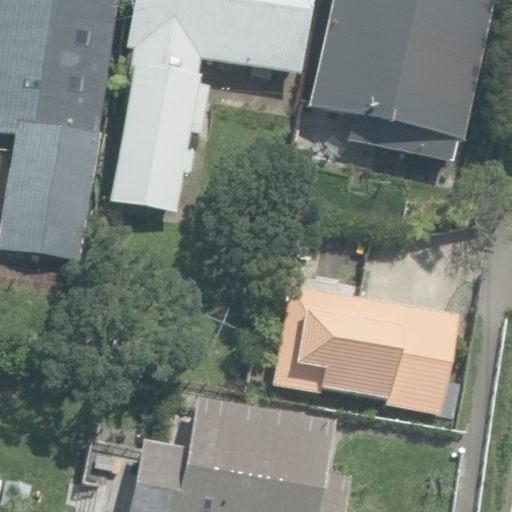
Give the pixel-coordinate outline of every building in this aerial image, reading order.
[(0,251),(81,262),(97,138),(94,138),(111,0),(0,0),(0,138),(7,139),(0,191),(0,251)] [(127,0),(119,51),(127,53),(124,72),(104,205),(172,215),(179,174),(185,175),(188,156),(180,155),(183,133),(198,135),(205,90),(190,88),(194,61),(294,76),(305,0),(127,0)] [(345,143),(448,164),(452,143),(457,144),(486,0),(325,0),(303,112),(349,122),(345,143)] [(268,387),(437,418),(455,316),(284,285),(268,387)] [(122,511),(339,511),(346,479),(315,474),(324,424),(190,400),(182,446),(136,438),(122,511)] [(0,510),(8,511),(27,511),(33,486),(3,480),(0,496),(0,510)]
